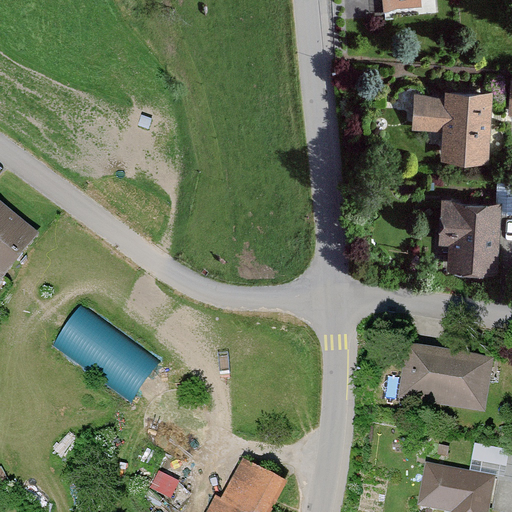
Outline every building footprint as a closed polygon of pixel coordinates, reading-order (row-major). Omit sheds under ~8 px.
[(444,159),(488,161),(491,90),(416,87),(414,129),(445,130),(444,159)] [(0,286),(43,230),(0,196),(0,286)] [(451,244),(449,269),(496,272),(501,202),(443,198),(440,244),(451,244)] [(133,396),(160,353),(76,302),(49,346),(133,396)] [(399,401),(485,417),(495,364),(408,348),(399,401)] [(474,468),(504,473),(506,457),(476,453),(474,468)] [(273,511),(290,483),(246,458),(223,499),(215,495),(205,511),(273,511)] [(153,484),(170,491),(177,475),(160,468),(153,484)] [(491,511),(495,479),(424,470),(419,511),(423,511),(491,511)]
